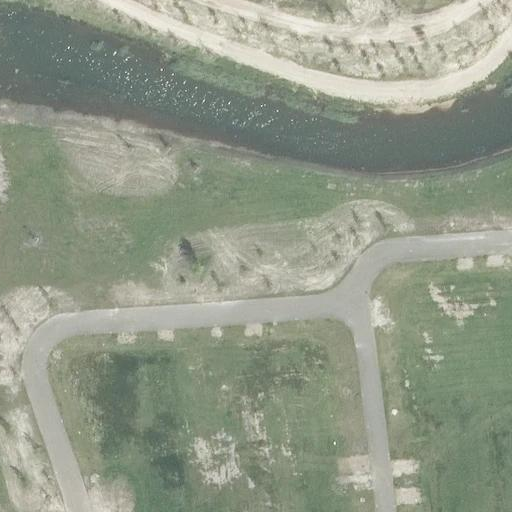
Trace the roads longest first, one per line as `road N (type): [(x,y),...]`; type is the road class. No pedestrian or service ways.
road 1 (residential): [(75,511),(26,371),(34,341),(60,321),(353,302)]
road 2 (residential): [(381,511),(353,302)]
road 3 (residential): [(353,302),(361,270),(388,247),(511,240)]
